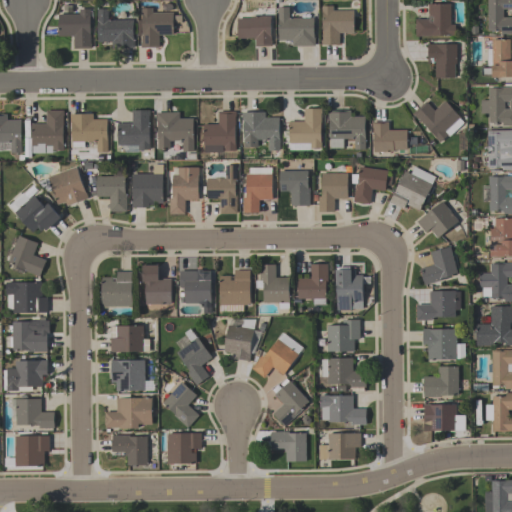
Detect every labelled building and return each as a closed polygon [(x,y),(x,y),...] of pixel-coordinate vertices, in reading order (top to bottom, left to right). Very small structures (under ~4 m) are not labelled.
[(511,17),(511,34),(501,34),(500,30),(487,30),(487,0),(511,0),(511,9),(502,9),(502,17),(511,17)] [(415,35),(415,18),(428,18),(428,3),(450,3),(450,24),(454,24),(454,35),(415,35)] [(353,32),(339,32),(339,44),(321,44),(321,6),(332,6),(332,10),(353,10),(353,32)] [(315,46),(291,46),(291,40),(278,40),(277,7),(288,7),(288,17),(313,17),(313,37),(314,37),(315,46)] [(90,48),(72,48),(72,36),(57,36),(57,14),(78,13),(78,9),(89,8),(90,48)] [(173,34),(158,34),(158,47),(140,47),(140,41),(140,8),(151,8),(151,12),(172,12),(172,15),(180,15),(180,22),(173,22),(173,34)] [(96,41),(96,9),(107,9),(107,19),(132,19),(133,48),(111,48),(111,41),(96,41)] [(270,16),(270,40),(271,40),(271,45),(255,45),(255,38),(236,38),(236,18),(249,18),(249,16),(270,16)] [(509,60),(511,60),(511,77),(490,77),(490,75),(480,75),(480,67),(486,67),(486,49),(491,49),(491,39),(509,39),(509,60)] [(455,43),(456,63),(454,63),(454,77),(434,77),(434,58),(429,58),(429,63),(427,63),(427,43),(429,43),(429,44),(455,43)] [(511,126),(501,126),(501,122),(488,122),(488,113),(479,113),(479,99),(487,99),(487,87),(511,87),(511,126)] [(425,101),(434,110),(444,100),(459,116),(458,117),(463,122),(448,136),(446,135),(439,142),(412,113),(425,101)] [(289,142),(289,121),(303,121),(303,108),(321,108),(321,113),(320,113),(320,148),(310,148),(310,142),(289,142)] [(63,110),(63,115),(62,115),(62,150),(51,150),(51,153),(30,153),(30,123),(45,123),(45,110),(63,110)] [(149,110),(149,115),(148,115),(148,149),(138,149),(138,145),(117,145),(116,123),(131,123),(131,110),(149,110)] [(365,149),(353,149),(353,138),(343,138),(343,148),(330,148),(329,119),(327,119),(327,110),(350,110),(350,116),(364,116),(365,149)] [(235,111),(235,116),(234,116),(234,150),(224,150),(224,146),(222,146),(222,152),(204,152),(204,144),(203,144),(203,123),(217,123),(217,111),(235,111)] [(279,150),(267,150),(267,139),(256,140),(256,147),(243,147),(242,120),(241,120),(241,112),(265,111),(265,117),(278,117),(279,150)] [(155,112),(179,112),(179,118),(193,118),(193,151),(182,151),(182,141),(169,141),(169,149),(157,149),(157,121),(155,121),(155,112)] [(106,119),(106,151),(95,151),(95,141),(83,141),(83,148),(71,148),(71,122),(69,122),(69,113),(92,113),(92,119),(106,119)] [(20,153),(10,153),(9,151),(0,151),(0,114),(6,114),(6,120),(20,119),(20,153)] [(372,122),(388,121),(388,130),(406,129),(406,149),(393,149),(393,151),(373,152),(372,122)] [(511,130),(511,170),(501,170),(501,166),(486,167),(486,130),(511,130)] [(132,207),(132,174),(152,174),(152,164),(162,164),(162,203),(147,203),(147,207),(132,207)] [(236,213),(219,213),(219,199),(206,199),(206,178),(215,178),(215,177),(223,177),(223,178),(225,178),(224,165),(236,165),(236,181),(234,181),(234,195),(236,195),(236,213)] [(76,166),(87,198),(67,205),(65,201),(57,204),(51,189),(47,191),(37,182),(47,178),(47,176),(76,166)] [(352,201),(355,183),(351,183),(351,174),(358,174),(359,166),(388,171),(387,175),(391,176),(390,186),(386,185),(385,191),(371,189),(369,204),(352,201)] [(389,201),(404,170),(410,173),(414,166),(435,176),(418,210),(405,204),(403,208),(389,201)] [(198,167),(198,199),(184,199),(184,213),(168,213),(168,197),(171,197),(171,174),(177,174),(177,167),(198,167)] [(258,213),(242,213),(242,197),(245,197),(245,174),(248,174),(248,167),(271,167),(271,199),(258,199),(258,213)] [(109,212),(109,196),(96,196),(96,176),(112,176),(112,168),(124,168),(124,193),(126,193),(125,212),(109,212)] [(307,171),(307,187),(309,187),(309,205),(289,205),(289,191),(279,191),(279,171),(307,171)] [(347,198),(333,198),(333,211),(318,212),(318,196),(321,196),(321,173),(346,173),(347,198)] [(487,175),(511,175),(511,189),(504,189),(504,197),(511,197),(511,213),(502,213),(502,210),(487,210),(487,175)] [(60,217),(46,230),(44,228),(40,231),(37,228),(32,232),(8,205),(22,193),(28,199),(33,194),(43,205),(47,202),(60,217)] [(441,200),(457,220),(436,237),(429,228),(424,232),(415,221),(441,200)] [(511,255),(489,255),(489,226),(490,226),(490,218),(511,218),(511,255)] [(7,261),(18,235),(37,243),(32,255),(45,260),(38,276),(24,270),(24,268),(7,261)] [(457,273),(439,278),(440,280),(423,285),(418,268),(432,264),(428,252),(449,246),(457,273)] [(511,262),(511,301),(504,301),(504,298),(490,298),(490,296),(481,296),(481,287),(478,287),(478,273),(489,273),(489,262),(511,262)] [(141,264),(158,264),(158,278),(170,278),(170,304),(144,304),(144,282),(141,282),(141,264)] [(274,264),(275,277),(288,277),(288,309),(278,309),(278,302),(263,303),(262,280),(259,280),(259,265),(274,264)] [(297,299),(296,278),(310,278),(310,264),(327,264),(327,282),(325,282),(325,305),(312,305),(312,298),(297,299)] [(362,309),(351,309),(351,310),(336,310),(336,285),(335,285),(335,269),(337,269),(337,267),(349,267),(349,269),(351,269),(351,270),(355,270),(355,274),(362,274),(362,309)] [(184,304),(184,287),(179,287),(179,271),(195,270),(195,269),(202,269),(202,270),(210,270),(210,313),(202,313),(202,304),(184,304)] [(249,270),(249,305),(243,305),(243,311),(219,311),(219,275),(229,275),(229,280),(234,280),(234,270),(249,270)] [(101,277),(111,277),(111,281),(116,281),(116,271),(130,271),(131,306),(101,306),(101,277)] [(6,313),(6,294),(5,294),(5,282),(38,282),(38,297),(46,297),(46,312),(6,313)] [(415,319),(415,304),(428,304),(428,291),(460,291),(460,310),(454,310),(454,317),(430,317),(430,319),(415,319)] [(509,329),(511,329),(511,346),(504,346),(504,342),(493,342),(493,346),(475,346),(475,340),(471,340),(471,333),(475,333),(475,324),(489,324),(489,306),(511,306),(511,322),(509,322),(509,329)] [(223,352),(227,325),(241,326),(242,318),(254,320),(249,361),(235,359),(235,354),(223,352)] [(326,351),(326,325),(341,325),(341,319),(359,319),(359,339),(353,339),(354,350),(326,351)] [(11,350),(11,349),(5,349),(5,335),(6,335),(6,323),(11,323),(11,321),(30,321),(30,320),(49,320),(49,333),(46,333),(46,351),(29,351),(29,350),(11,350)] [(148,352),(110,352),(110,325),(142,325),(142,338),(148,338),(148,352)] [(208,376),(195,385),(186,372),(188,370),(176,352),(190,342),(183,333),(190,328),(196,338),(197,337),(211,358),(200,365),(208,376)] [(459,359),(426,359),(426,344),(421,344),(421,328),(429,328),(429,329),(455,329),(455,343),(459,343),(459,359)] [(303,348),(282,374),(273,368),(265,379),(251,368),(260,356),(263,357),(282,332),(303,348)] [(511,388),(504,388),(504,385),(491,385),(490,351),(502,351),(502,350),(511,350),(511,388)] [(365,387),(350,387),(350,384),(322,384),(319,381),(319,377),(320,377),(320,359),(326,359),(326,358),(352,358),(352,371),(365,371),(365,387)] [(110,360),(144,359),(144,390),(115,390),(115,382),(110,382),(110,360)] [(14,367),(14,360),(46,360),(46,374),(41,374),(41,386),(31,386),(31,390),(2,390),(2,370),(6,370),(6,367),(14,367)] [(457,395),(440,395),(440,396),(422,396),(422,376),(437,376),(437,366),(457,366),(457,395)] [(272,413),(282,404),(274,394),(289,380),(308,402),(302,407),(303,409),(283,426),(272,413)] [(161,402),(181,381),(196,395),(187,405),(199,415),(187,428),(173,415),(174,414),(161,402)] [(511,409),(507,409),(507,417),(511,417),(511,431),(491,431),(491,420),(485,420),(485,405),(492,405),(492,396),(505,396),(505,392),(511,392),(511,409)] [(366,424),(350,425),(350,422),(328,422),(328,420),(321,420),(320,408),(319,408),(318,395),(328,395),(328,396),(352,395),(352,408),(365,408),(366,424)] [(104,427),(104,411),(116,411),(116,398),(151,398),(151,424),(137,424),(137,428),(118,428),(118,427),(104,427)] [(15,425),(15,399),(40,399),(40,412),(53,412),(53,428),(38,428),(38,424),(15,425)] [(455,404),(455,415),(465,415),(465,430),(423,430),(423,404),(455,404)] [(306,433),(306,461),(285,461),(285,452),(284,452),(284,448),(270,448),(270,431),(288,431),(288,433),(306,433)] [(167,464),(167,433),(200,433),(201,448),(190,448),(191,453),(195,453),(196,463),(167,464)] [(327,433),(360,433),(360,447),(355,447),(355,459),(318,459),(318,445),(327,445),(327,433)] [(124,452),(111,452),(111,435),(129,435),(129,436),(146,436),(146,465),(126,465),(126,455),(124,455),(124,452)] [(48,451),(43,451),(43,466),(14,466),(14,436),(48,436),(48,451)] [(511,479),(511,511),(484,511),(484,492),(491,492),(491,480),(511,479)]
